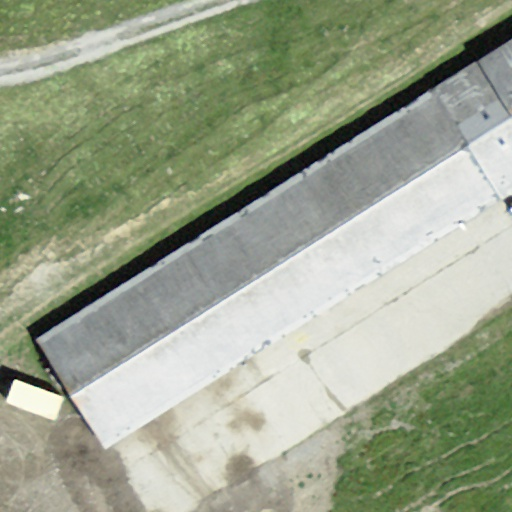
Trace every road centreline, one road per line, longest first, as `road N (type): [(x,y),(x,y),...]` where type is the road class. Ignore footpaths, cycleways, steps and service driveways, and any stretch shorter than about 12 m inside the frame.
road 1 (track): [(511,15),(0,348)]
road 2 (track): [(218,0),(46,62),(0,70)]
